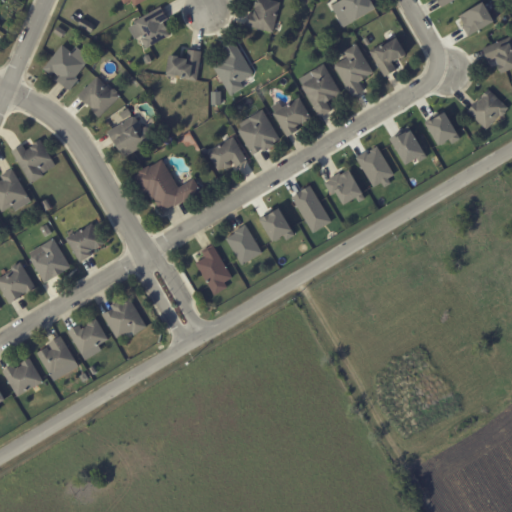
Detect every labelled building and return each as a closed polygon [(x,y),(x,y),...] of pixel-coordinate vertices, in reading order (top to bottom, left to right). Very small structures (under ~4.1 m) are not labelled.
[(272,32),(279,2),(272,0),(254,0),(251,13),(247,12),(244,25),(272,32)] [(341,26),(372,9),(367,0),(336,0),(329,4),(341,26)] [(456,15),(467,36),(491,22),(479,2),(456,15)] [(126,24),(133,39),(139,36),(144,47),(168,36),(161,21),(166,19),(161,8),(126,24)] [(490,61),(496,74),(511,66),(511,39),(510,35),(480,49),(486,63),(490,61)] [(396,69),(391,62),(404,55),(394,37),(370,51),(384,76),(396,69)] [(212,66),(230,95),(243,87),(240,82),(253,74),(233,41),(224,46),(229,55),(212,66)] [(343,50),(347,58),(335,63),(350,97),(364,91),(359,80),(373,74),(359,43),(343,50)] [(89,55),(74,48),(72,51),(58,44),(42,74),(71,89),(89,55)] [(196,80),(200,51),(184,49),(183,57),(167,55),(164,76),(196,80)] [(319,117),(331,110),(326,101),(341,93),(325,63),(298,78),(319,117)] [(98,117),(118,96),(96,75),(76,96),(98,117)] [(485,130),(506,107),(487,88),(465,111),(485,130)] [(269,107),(286,137),(298,130),(297,127),(312,118),(300,97),(282,107),(279,102),(269,107)] [(115,151),(123,147),(127,154),(149,143),(130,107),(111,116),(116,125),(105,130),(115,151)] [(235,124),(252,155),(280,140),(263,109),(235,124)] [(433,146),(447,139),(450,144),(459,139),(444,111),(421,122),(433,146)] [(399,165),(415,158),(417,161),(424,158),(411,127),(387,138),(399,165)] [(206,152),(219,173),(246,158),(233,136),(206,152)] [(55,167),(39,140),(24,149),(21,144),(10,151),(29,183),(55,167)] [(355,156),(370,188),(393,178),(377,145),(355,156)] [(199,191),(192,178),(176,187),(161,159),(136,173),(158,213),(199,191)] [(30,202),(13,168),(0,174),(0,177),(0,178),(0,212),(12,207),(13,211),(30,202)] [(355,197),(357,202),(364,199),(347,169),(324,181),(338,206),(355,197)] [(330,222),(309,185),(290,196),(311,233),(330,222)] [(267,241),(288,231),(278,208),(256,217),(267,241)] [(88,251),(103,244),(92,223),(64,237),(77,263),(91,256),(88,251)] [(240,265),(262,253),(246,224),(224,237),(240,265)] [(40,282),(69,269),(56,239),(27,251),(40,282)] [(200,251),(204,258),(195,262),(212,295),(226,288),(223,282),(230,279),(213,245),(200,251)] [(34,290),(23,264),(0,274),(0,291),(5,303),(34,290)] [(146,327),(128,296),(100,312),(115,339),(124,334),(127,338),(146,327)] [(107,340),(95,319),(80,327),(78,324),(67,331),(84,360),(100,350),(97,345),(107,340)] [(37,352),(50,381),(77,369),(62,335),(47,342),(49,347),(37,352)] [(1,371),(17,397),(43,381),(29,358),(15,366),(13,363),(1,371)]
